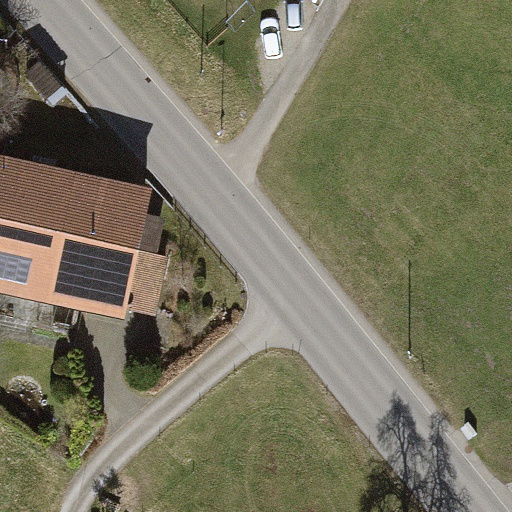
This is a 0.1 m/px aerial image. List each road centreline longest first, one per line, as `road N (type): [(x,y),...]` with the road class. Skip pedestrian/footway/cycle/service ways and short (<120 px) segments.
road 1 (tertiary): [(37,0),(295,293)]
road 2 (residential): [(295,293),(86,480),(70,511)]
road 3 (tertiary): [(295,293),(474,511)]
